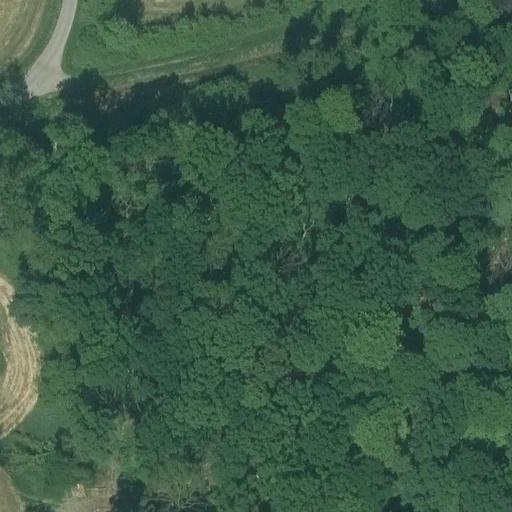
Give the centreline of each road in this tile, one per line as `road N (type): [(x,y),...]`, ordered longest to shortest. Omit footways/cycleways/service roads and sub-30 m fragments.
road 1 (track): [(427,0),(71,83),(34,77)]
road 2 (unclassified): [(67,0),(51,52),(34,77),(0,99)]
